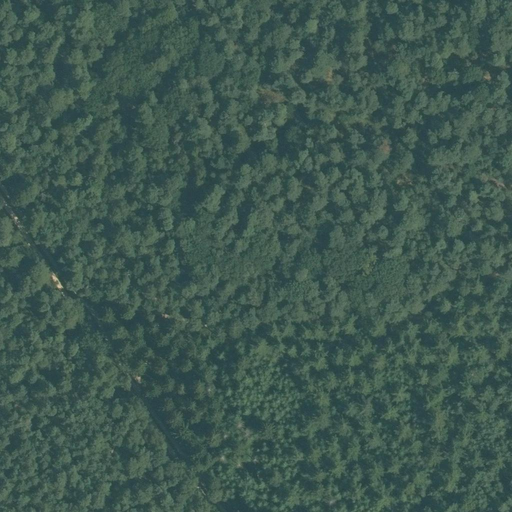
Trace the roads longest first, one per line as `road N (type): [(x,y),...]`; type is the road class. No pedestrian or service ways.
road 1 (track): [(511,269),(387,325),(292,318),(202,324),(64,292)]
road 2 (track): [(214,511),(64,292)]
road 3 (track): [(511,357),(458,421),(420,511)]
road 4 (track): [(106,351),(0,423)]
